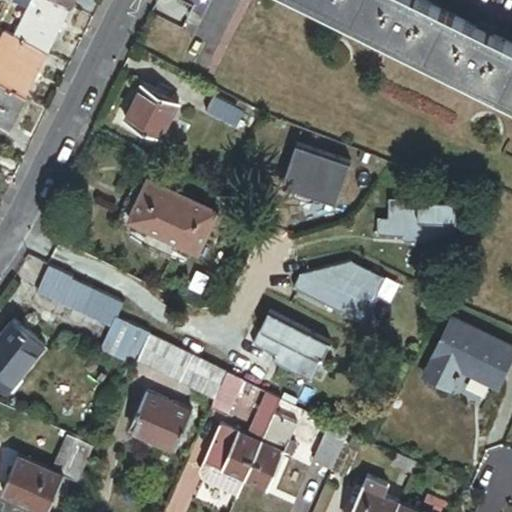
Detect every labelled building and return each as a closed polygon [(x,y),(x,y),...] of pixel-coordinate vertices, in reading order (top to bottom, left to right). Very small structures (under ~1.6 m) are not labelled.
[(49,0),(27,0),(10,36),(43,53),(66,8),(49,0)] [(511,45),(418,0),(310,0),(511,99),(511,45)] [(0,55),(10,36),(1,31),(0,33),(0,55)] [(43,53),(10,36),(0,55),(0,87),(21,98),(43,53)] [(179,103),(143,84),(124,121),(161,139),(179,103)] [(0,129),(4,131),(21,98),(0,87),(0,129)] [(246,109),(216,94),(207,111),(238,126),(246,109)] [(334,203),(348,161),(292,142),(280,176),(311,186),(308,194),(334,203)] [(311,186),(280,176),(278,183),(308,194),(311,186)] [(219,209),(150,178),(142,195),(133,191),(122,215),(125,216),(121,224),(146,236),(142,244),(171,257),(174,250),(193,258),(197,248),(201,250),(219,209)] [(463,241),(463,197),(388,196),(388,216),(377,216),(377,235),(403,235),(403,240),(463,241)] [(390,297),(398,283),(354,261),(298,273),(291,287),(366,325),(382,293),(390,297)] [(117,321),(118,318),(124,305),(61,275),(62,272),(49,266),(42,282),(64,292),(58,305),(95,323),(99,312),(117,321)] [(64,292),(42,282),(36,295),(58,305),(64,292)] [(314,379),(332,343),(268,311),(254,339),(278,352),(274,359),(314,379)] [(112,331),(117,321),(99,312),(95,323),(112,331)] [(511,366),(511,343),(455,315),(426,377),(455,388),(460,369),(503,390),(511,366)] [(42,341),(8,317),(0,329),(0,383),(8,389),(42,341)] [(112,331),(106,344),(139,359),(150,336),(151,333),(118,318),(117,321),(112,331)] [(150,336),(139,359),(218,396),(229,373),(150,336)] [(244,381),(229,373),(218,396),(213,406),(229,413),(244,381)] [(193,410),(147,389),(131,426),(177,446),(193,410)] [(268,392),(250,435),(264,441),(277,412),(283,399),(274,395),(268,392)] [(299,422),(277,412),(264,441),(286,451),(294,454),(299,443),(291,440),(299,422)] [(248,477),(264,441),(250,435),(221,422),(205,458),(248,477)] [(332,422),(315,459),(335,468),(351,431),(332,422)] [(286,451),(264,441),(248,477),(270,487),(286,451)] [(77,486),(93,450),(78,443),(64,475),(18,455),(2,491),(49,511),(63,480),(77,486)] [(369,477),(353,511),(398,511),(403,501),(386,494),(390,486),(369,477)] [(427,511),(403,501),(398,511),(427,511)]
